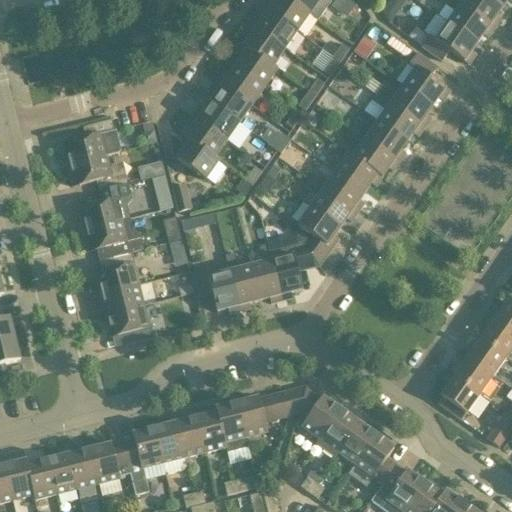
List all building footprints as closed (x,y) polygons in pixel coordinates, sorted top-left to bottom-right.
[(310,16),(287,0),(269,0),(269,1),(274,4),(268,12),(297,33),(310,16)] [(287,0),(310,16),(320,0),(324,0),(328,2),(329,0),(287,0)] [(447,24),(477,45),(483,36),(487,40),(494,30),(450,0),(444,0),(442,4),(455,14),(447,24)] [(502,10),(487,0),(450,0),(494,30),(500,21),(496,18),(502,10)] [(511,0),(487,0),(502,10),(508,1),(511,4),(511,0)] [(388,25),(396,14),(386,7),(381,13),(387,24),(388,25)] [(297,33),(268,12),(262,21),(257,18),(251,27),(285,51),(297,33)] [(442,63),(449,53),(468,66),(475,57),(471,53),(477,45),(447,24),(435,42),(429,38),(421,49),(442,63)] [(285,51),(251,27),(244,36),(249,39),(243,48),(277,72),(277,71),(272,68),(285,51)] [(392,37),(386,46),(400,55),(405,47),(392,37)] [(322,51),(340,63),(348,51),(341,46),(337,52),(326,44),(322,51)] [(371,52),(360,44),(354,53),(364,61),(371,52)] [(277,72),(243,48),(236,57),(240,60),(234,69),(264,90),(277,72)] [(340,63),(322,51),(321,51),(332,59),(322,73),(329,79),(340,63)] [(409,66),(415,70),(402,88),(432,109),(438,100),(442,103),(449,93),(430,80),(437,70),(417,55),(409,66)] [(264,90),(234,69),(228,77),(224,74),(218,83),(251,107),(264,90)] [(307,94),(315,99),(324,86),(316,81),(307,94)] [(251,107),(218,83),(211,93),(215,96),(209,104),(239,125),(251,107)] [(432,109),(402,88),(395,98),(381,89),(376,96),(424,129),(430,120),(426,117),(432,109)] [(315,99),(307,94),(297,108),(304,114),(315,99)] [(424,129),(376,96),(371,103),(385,112),(377,123),(407,144),(413,135),(417,138),(424,129)] [(239,125),(209,104),(203,113),(199,110),(193,119),(226,143),(239,125)] [(292,132),(301,118),(294,112),(284,126),(292,132)] [(226,143),(193,119),(186,128),(190,131),(185,139),(218,163),(219,162),(215,159),(226,143)] [(88,127),(91,138),(61,146),(67,167),(107,157),(101,136),(114,133),(111,121),(88,127)] [(407,144),(377,123),(370,133),(356,124),(352,131),(399,164),(405,155),(401,152),(407,144)] [(140,126),(142,135),(152,133),(149,124),(140,126)] [(352,131),(347,138),(360,148),(353,158),(348,155),(381,179),(388,170),(392,174),(399,164),(352,131)] [(271,139),(285,149),(290,142),(276,132),(271,139)] [(205,182),(218,163),(185,139),(178,149),(182,152),(176,161),(205,182)] [(285,149),(271,139),(266,146),(280,155),(285,149)] [(381,179),(348,155),(334,146),(329,153),(343,162),(335,173),(365,194),(371,185),(375,188),(381,179)] [(112,178),(107,157),(67,167),(72,188),(101,181),(104,192),(127,186),(125,175),(112,178)] [(152,166),(155,179),(164,177),(161,163),(152,166)] [(279,173),(272,167),(268,173),(265,176),(272,182),(279,173)] [(252,188),(261,174),(254,169),(244,182),(252,188)] [(365,194),(335,173),(328,184),(314,174),(309,181),(357,214),(363,205),(359,202),(365,194)] [(274,183),(272,182),(265,176),(256,189),(262,192),(268,192),(274,183)] [(151,181),(155,196),(168,193),(164,177),(151,181)] [(357,214),(309,181),(304,188),(318,198),(310,208),(340,229),(346,221),(350,224),(357,214)] [(127,186),(104,192),(107,203),(78,210),(83,232),(129,220),(126,209),(131,202),(130,198),(127,186)] [(178,214),(191,211),(185,187),(172,190),(178,214)] [(319,268),(331,251),(338,241),(334,238),(340,229),(310,208),(297,227),(311,236),(304,246),(319,268)] [(118,246),(120,257),(104,261),(105,261),(132,254),(144,251),(141,240),(140,236),(133,233),(129,220),(83,232),(88,253),(118,246)] [(181,225),(185,240),(195,237),(191,222),(186,223),(181,225)] [(178,231),(164,234),(167,246),(168,245),(181,242),(178,231)] [(168,245),(170,257),(183,254),(181,242),(168,245)] [(319,268),(304,246),(290,249),(292,257),(271,263),(281,303),(292,300),(291,295),(302,292),(297,273),(319,268)] [(281,303),(271,263),(267,247),(259,249),(263,265),(250,268),(259,303),(269,300),(270,305),(281,303)] [(132,254),(105,261),(107,272),(94,275),(99,297),(139,287),(134,265),(132,254)] [(259,303),(250,268),(238,271),(234,255),(225,257),(229,273),(239,313),(250,311),(249,305),(259,303)] [(200,299),(212,296),(216,314),(227,311),(229,316),(239,313),(229,273),(208,279),(207,272),(194,275),(200,299)] [(180,298),(194,295),(191,286),(178,289),(180,298)] [(139,287),(99,297),(104,317),(144,307),(139,287)] [(493,323),(511,336),(511,307),(506,303),(493,323)] [(150,328),(149,328),(144,307),(104,317),(110,339),(123,335),(126,347),(153,340),(150,328)] [(0,343),(14,340),(9,319),(0,320),(0,343)] [(511,336),(493,323),(480,341),(511,364),(511,336)] [(20,362),(14,340),(0,343),(0,378),(7,377),(5,365),(20,362)] [(467,360),(492,378),(505,360),(511,365),(511,364),(480,341),(467,360)] [(453,378),(479,397),(492,378),(467,360),(453,378)] [(461,422),(465,416),(466,416),(479,397),(453,378),(440,398),(450,404),(445,411),(461,422)] [(316,445),(340,412),(322,399),(321,400),(305,389),(304,389),(296,416),(301,415),(307,420),(301,428),(319,441),(316,445)] [(267,434),(264,424),(287,418),(282,395),(258,400),(258,399),(236,405),(245,440),(267,434)] [(215,410),(227,455),(247,450),(244,440),(245,440),(236,405),(215,410)] [(196,420),(204,455),(225,450),(226,455),(227,455),(215,410),(216,415),(196,420)] [(340,412),(316,445),(334,458),(358,425),(340,412)] [(498,449),(511,428),(511,419),(504,415),(486,440),(498,449)] [(175,425),(183,460),(204,455),(196,420),(175,425)] [(185,469),(183,460),(175,425),(154,430),(162,465),(165,474),(168,477),(183,472),(185,469)] [(358,425),(334,458),(335,458),(337,454),(354,466),(375,437),(358,425)] [(122,444),(128,468),(130,475),(135,497),(148,494),(142,470),(162,465),(154,430),(132,436),(134,441),(122,444)] [(375,437),(354,466),(348,476),(366,489),(373,479),(382,486),(396,467),(386,460),(393,450),(375,437)] [(89,451),(97,486),(119,481),(118,478),(130,475),(128,468),(122,444),(111,447),(110,446),(89,451)] [(68,457),(77,491),(97,486),(89,451),(68,457)] [(47,462),(56,497),(77,491),(68,457),(47,462)] [(4,467),(13,502),(33,497),(34,502),(35,502),(25,462),(4,467)] [(25,462),(35,502),(56,497),(47,462),(26,467),(25,462)] [(0,468),(0,505),(13,502),(4,467),(0,468)] [(396,467),(382,486),(370,503),(382,511),(405,511),(424,485),(406,472),(405,473),(396,467)] [(233,483),(237,495),(247,493),(257,490),(254,478),(233,483)] [(308,495),(315,484),(307,478),(300,489),(308,495)] [(237,495),(233,483),(224,485),(227,498),(237,495)] [(315,484),(308,495),(316,500),(324,490),(315,484)] [(424,485),(405,511),(431,511),(446,493),(445,492),(442,497),(424,485)] [(261,494),(265,511),(280,511),(275,491),(261,494)] [(195,508),(202,506),(205,505),(202,493),(192,495),(195,508)] [(446,493),(431,511),(458,511),(463,505),(446,493)] [(265,511),(261,494),(249,497),(252,511),(265,511)] [(185,510),(190,509),(195,508),(192,495),(182,498),(185,510)] [(205,505),(202,506),(203,511),(215,511),(213,503),(205,505)]
